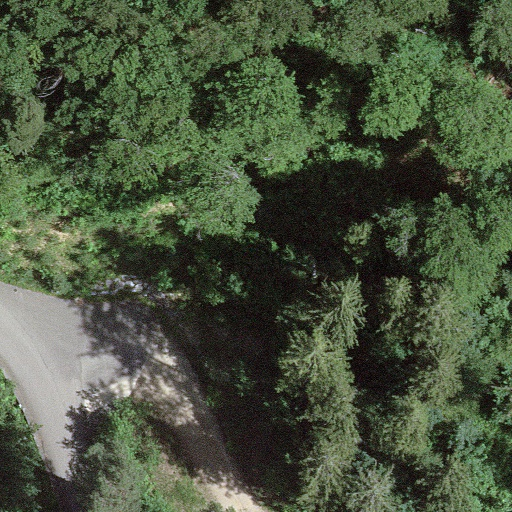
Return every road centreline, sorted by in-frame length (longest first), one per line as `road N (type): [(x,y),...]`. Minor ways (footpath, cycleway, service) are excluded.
road 1 (track): [(22,336),(74,334),(144,360),(170,385),(245,511)]
road 2 (unclassified): [(82,511),(50,393),(22,336),(0,313)]
